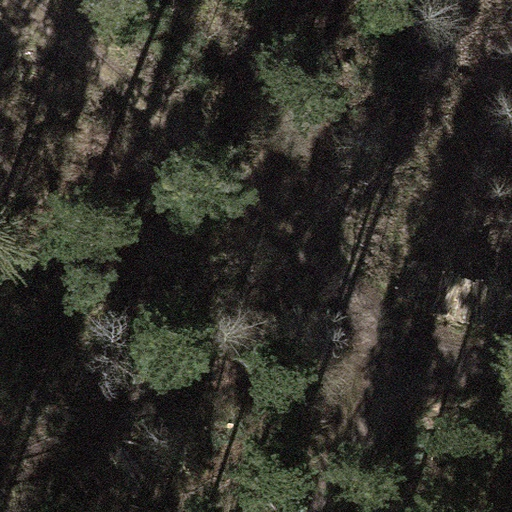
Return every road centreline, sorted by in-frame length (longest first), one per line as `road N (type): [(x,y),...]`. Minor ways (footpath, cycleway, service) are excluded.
road 1 (track): [(32,0),(152,115),(427,333),(511,346)]
road 2 (track): [(319,511),(427,333)]
